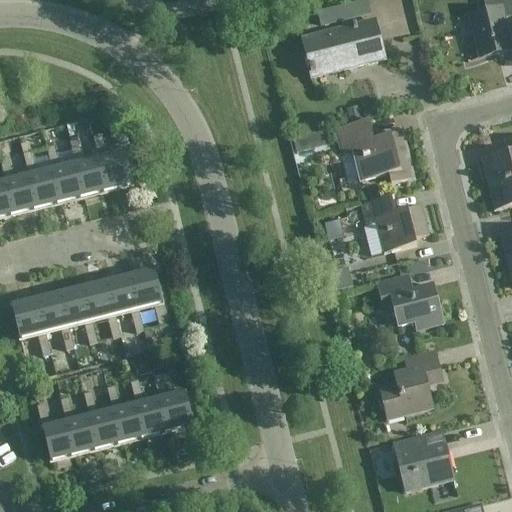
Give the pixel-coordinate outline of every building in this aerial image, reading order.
[(469,17),(480,60),(511,52),(511,49),(504,19),(511,16),(511,0),(484,0),(487,13),(469,17)] [(385,62),(375,22),(303,41),(310,68),(309,68),(311,76),(330,71),(332,77),(340,75),(340,73),(385,62)] [(346,111),(350,126),(363,123),(359,108),(346,111)] [(402,131),(373,138),(369,123),(335,132),(340,156),(352,153),(360,185),(388,178),(391,187),(415,181),(402,131)] [(323,134),(294,142),(298,155),(327,148),(323,134)] [(101,161),(109,194),(133,188),(125,155),(107,159),(102,137),(94,139),(100,161),(101,161)] [(488,186),(511,180),(511,139),(504,142),(508,156),(482,162),(488,186)] [(101,161),(100,161),(84,165),(79,143),(71,145),(76,167),(77,167),(86,200),(109,194),(101,161)] [(77,167),(76,167),(61,171),(55,149),(47,151),(53,173),(54,173),(63,206),(86,200),(77,167)] [(54,173),(53,173),(37,177),(32,155),(24,157),(30,179),(31,179),(39,212),(63,206),(54,173)] [(31,179),(30,179),(14,183),(9,161),(1,163),(6,185),(7,184),(16,218),(39,212),(31,179)] [(511,180),(488,186),(494,214),(511,209),(511,180)] [(7,184),(6,185),(0,186),(0,221),(16,218),(7,184)] [(391,200),(361,207),(366,228),(364,229),(372,260),(385,257),(416,248),(414,241),(428,238),(421,209),(395,215),(391,200)] [(341,221),(324,225),(328,242),(345,238),(341,221)] [(507,265),(511,263),(511,236),(501,240),(507,265)] [(139,313),(140,312),(156,309),(161,330),(169,328),(155,273),(131,279),(139,313)] [(412,293),(408,278),(377,286),(383,310),(392,308),(398,330),(415,326),(417,334),(443,327),(433,288),(412,293)] [(146,334),(140,312),(139,313),(131,279),(107,285),(116,318),(117,318),(132,314),(137,336),(146,334)] [(122,340),(117,318),(116,318),(107,285),(84,291),(92,324),(93,324),(109,320),(114,342),(122,340)] [(99,346),(93,324),(92,324),(84,291),(61,296),(69,330),(70,330),(85,326),(91,348),(99,346)] [(76,352),(70,330),(69,330),(61,296),(37,302),(46,336),(47,336),(62,332),(68,354),(76,352)] [(53,357),(47,336),(46,336),(37,302),(13,308),(22,342),(39,338),(45,359),(53,357)] [(441,378),(435,354),(405,361),(408,373),(394,376),(397,388),(380,392),(388,423),(433,412),(426,382),(441,378)] [(161,401),(170,435),(194,429),(185,395),(168,400),(162,378),(155,380),(160,402),(161,401)] [(161,401),(160,402),(145,406),(139,384),(132,386),(137,408),(138,407),(146,441),(170,435),(161,401)] [(138,407),(137,408),(121,411),(116,390),(108,392),(114,413),(115,413),(123,447),(146,441),(138,407)] [(115,413),(114,413),(98,417),(93,395),(85,397),(90,419),(91,419),(100,453),(123,447),(115,413)] [(91,419),(90,419),(75,423),(69,401),(62,403),(67,425),(68,425),(76,458),(100,453),(91,419)] [(68,425),(67,425),(51,429),(46,407),(39,409),(52,464),(76,458),(68,425)] [(394,447),(406,496),(455,484),(442,434),(394,447)]
